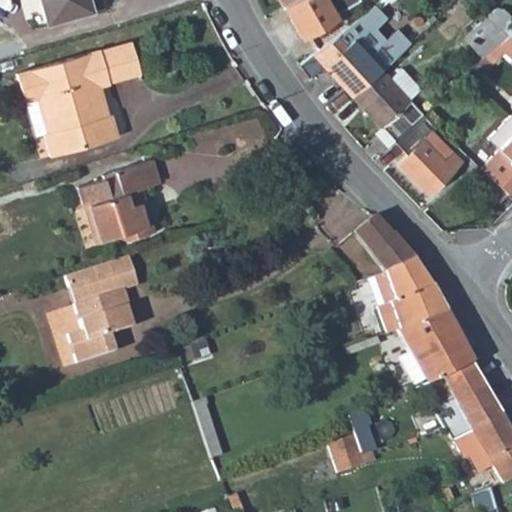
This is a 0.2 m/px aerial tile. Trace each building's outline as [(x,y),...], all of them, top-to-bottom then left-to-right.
[(42,0),(49,23),(89,11),(85,0),(42,0)] [(287,0),(281,4),(301,37),(334,18),(331,12),(352,0),(287,0)] [(351,95),(384,67),(385,65),(407,44),(397,33),(394,33),(383,42),(371,27),(381,18),(381,15),(371,4),(359,14),(311,51),(322,63),(351,95)] [(474,41),(494,25),(486,17),(467,33),(474,41)] [(511,20),(510,19),(500,29),(506,35),(511,40),(511,20)] [(500,29),(494,25),(474,41),(470,44),(481,57),(494,45),(506,35),(500,29)] [(511,60),(511,40),(506,35),(494,45),(511,60)] [(137,76),(129,44),(97,54),(96,52),(16,76),(24,105),(36,102),(43,136),(49,158),(114,138),(108,118),(106,118),(101,101),(96,103),(92,91),(107,86),(107,84),(137,76)] [(322,63),(311,51),(296,64),(306,77),(322,63)] [(381,125),(394,140),(412,122),(400,110),(411,99),(384,67),(351,95),(381,125)] [(412,122),(423,111),(411,99),(400,110),(412,122)] [(434,129),(436,126),(423,111),(412,122),(394,140),(405,154),(397,163),(426,193),(461,158),(434,129)] [(511,185),(511,184),(511,118),(509,116),(488,138),(497,147),(484,160),(511,185)] [(394,140),(381,125),(374,131),(388,145),(394,140)] [(150,160),(111,173),(99,177),(101,181),(76,188),(82,208),(87,206),(98,241),(120,234),(123,242),(147,234),(138,205),(145,202),(141,189),(158,184),(150,160)] [(154,232),(145,202),(138,205),(147,234),(154,232)] [(87,206),(82,208),(93,243),(98,241),(87,206)] [(351,233),(383,272),(411,262),(389,235),(386,237),(371,216),(351,233)] [(132,272),(127,256),(78,272),(82,284),(84,288),(132,272)] [(443,315),(411,262),(383,272),(396,297),(387,302),(385,310),(395,331),(401,329),(443,315)] [(67,289),(82,284),(78,272),(63,278),(67,289)] [(136,287),(132,272),(84,288),(88,301),(73,307),(80,331),(67,336),(77,366),(114,353),(109,335),(130,328),(124,307),(128,306),(123,292),(136,287)] [(369,277),(385,310),(387,302),(396,297),(383,272),(369,277)] [(401,329),(403,334),(443,315),(401,329)] [(401,356),(414,389),(425,385),(468,365),(470,364),(456,337),(443,315),(403,334),(411,352),(401,356)] [(498,417),(468,365),(425,385),(435,406),(444,428),(451,426),(457,436),(468,431),(498,417)] [(206,402),(196,404),(212,453),(221,451),(206,402)] [(487,464),(490,469),(501,489),(506,488),(511,484),(511,440),(498,417),(468,431),(457,436),(449,440),(460,459),(464,456),(474,472),(487,464)] [(451,426),(444,428),(448,440),(449,440),(457,436),(451,426)] [(352,433),(325,442),(333,464),(359,455),(352,433)] [(359,455),(333,464),(336,471),(362,462),(359,455)]
